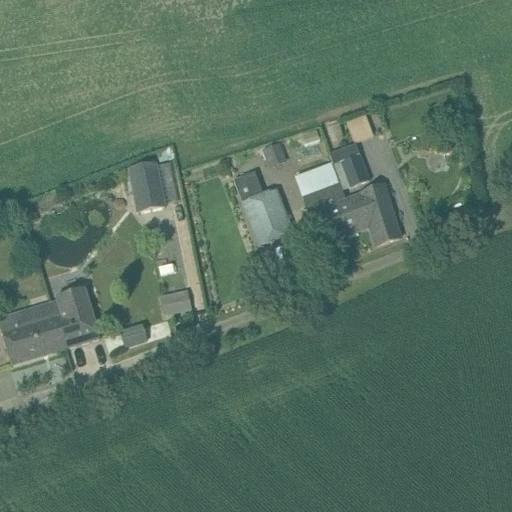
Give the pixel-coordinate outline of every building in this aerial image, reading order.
[(352,125),(361,143),(377,135),(369,117),(352,125)] [(340,126),(328,130),(332,144),(344,140),(340,126)] [(262,152),(269,171),(287,163),(279,145),(262,152)] [(359,157),(339,165),(349,190),(369,182),(359,157)] [(156,165),(127,171),(136,216),(165,210),(156,165)] [(275,192),(263,197),(254,174),(233,182),(259,249),(292,236),(275,192)] [(329,190),(301,201),(315,237),(314,238),(315,239),(316,239),(320,249),(359,233),(348,201),(345,202),(342,193),(340,186),(329,190)] [(375,249),(400,240),(384,188),(348,201),(359,233),(368,229),(375,249)] [(55,318),(65,351),(100,341),(84,290),(56,299),(61,316),(55,318)] [(190,292),(163,296),(166,316),(193,313),(190,292)] [(65,351),(55,318),(1,335),(6,349),(12,368),(65,351)] [(124,332),(128,347),(152,341),(148,326),(124,332)]
